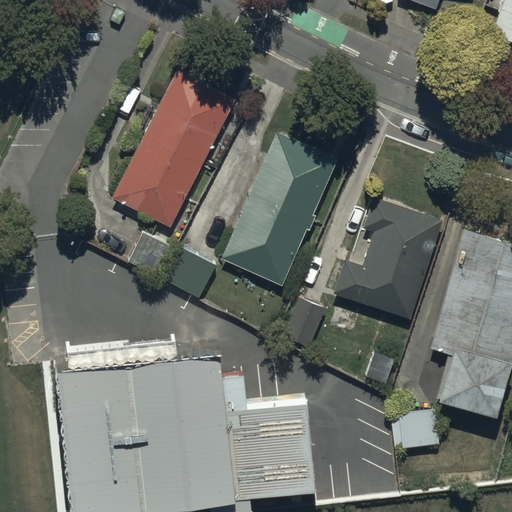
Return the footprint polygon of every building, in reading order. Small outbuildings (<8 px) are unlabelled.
[(402,0),(438,13),(442,0),(402,0)] [(511,0),(507,0),(493,39),(511,46),(511,0)] [(111,193),(169,222),(234,93),(177,64),(111,193)] [(221,255),(281,281),(336,152),(276,126),(221,255)] [(344,254),(332,289),(408,314),(441,215),(372,192),(362,223),(373,227),(362,260),(344,254)] [(437,393),(496,410),(511,352),(511,236),(463,223),(429,343),(450,349),(437,393)] [(173,244),(142,228),(127,257),(158,272),(173,244)] [(162,275),(198,294),(216,261),(180,242),(162,275)] [(284,332),(310,342),(325,304),(299,294),(284,332)] [(69,356),(57,357),(73,507),(317,481),(307,382),(246,389),(243,357),(220,359),(218,339),(175,344),(174,330),(68,342),(69,356)] [(374,350),(366,373),(385,380),(393,357),(374,350)] [(402,444),(438,440),(434,405),(398,409),(402,444)]
